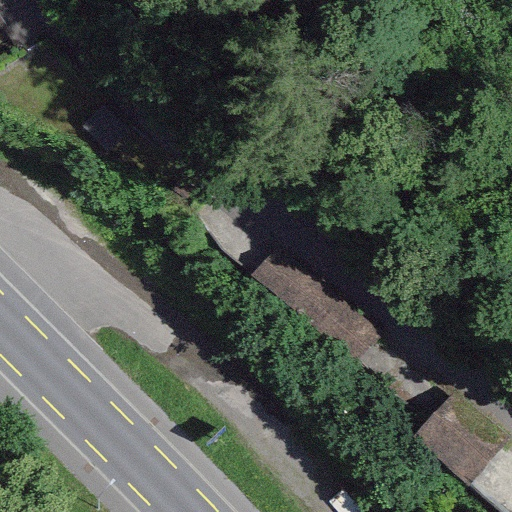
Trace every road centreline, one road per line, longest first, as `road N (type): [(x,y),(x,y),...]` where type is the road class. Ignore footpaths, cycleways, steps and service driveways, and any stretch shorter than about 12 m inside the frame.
road 1 (residential): [(511,431),(53,0)]
road 2 (primary): [(0,324),(185,511)]
